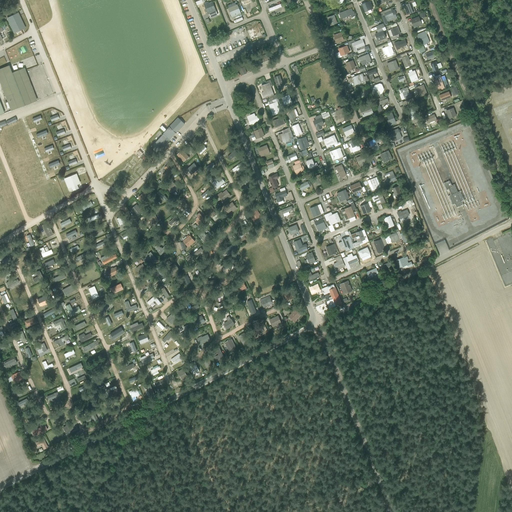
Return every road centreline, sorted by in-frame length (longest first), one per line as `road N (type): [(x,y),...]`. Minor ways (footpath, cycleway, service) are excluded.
road 1 (unclassified): [(0,487),(315,322)]
road 2 (unclassified): [(189,0),(315,322)]
road 3 (track): [(511,207),(427,0)]
road 4 (unclassified): [(315,322),(511,225)]
road 5 (unknown): [(315,322),(390,511)]
